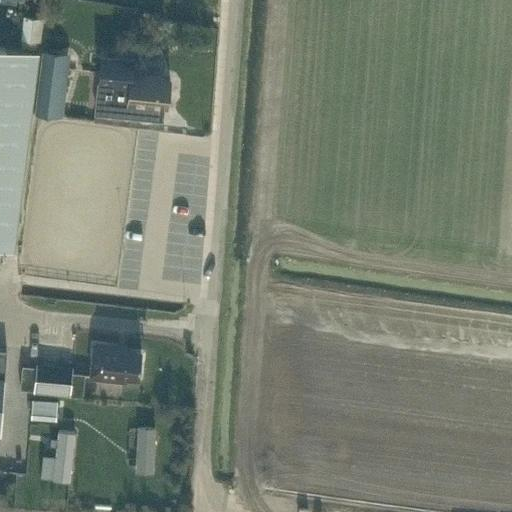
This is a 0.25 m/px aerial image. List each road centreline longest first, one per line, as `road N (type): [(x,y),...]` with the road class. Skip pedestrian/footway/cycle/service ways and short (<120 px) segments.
road 1 (unclassified): [(196,511),(235,0)]
road 2 (unknown): [(0,295),(6,304),(55,316),(210,329)]
